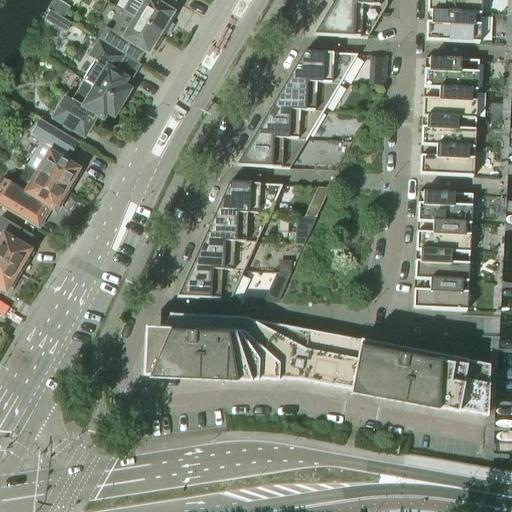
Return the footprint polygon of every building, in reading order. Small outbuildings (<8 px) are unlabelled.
[(134,21),(163,38),(171,24),(168,22),(172,15),(165,11),(172,0),(171,0),(128,0),(121,13),(122,13),(134,21)] [(385,0),(334,0),(312,37),(366,40),(385,7),(385,0)] [(425,0),(425,13),(479,16),(479,0),(425,0)] [(105,30),(99,41),(125,57),(135,63),(141,53),(147,56),(151,50),(155,52),(163,38),(134,21),(122,13),(110,33),(105,30)] [(479,16),(425,13),(424,43),(478,45),(479,16)] [(82,82),(122,106),(130,92),(124,88),(128,82),(115,74),(125,57),(99,41),(88,59),(94,63),(82,82)] [(302,54),(285,83),(339,86),(356,57),(302,54)] [(423,60),(422,90),(476,92),(477,63),(423,60)] [(122,106),(82,82),(70,102),(64,98),(51,120),(83,140),(96,119),(103,123),(106,117),(113,121),(122,106)] [(285,83),(268,111),(322,114),(339,86),(285,83)] [(422,90),(420,118),(474,121),(476,92),(422,90)] [(268,111),(252,139),(305,142),(322,114),(268,111)] [(420,118),(419,147),(473,150),(474,121),(420,118)] [(36,122),(28,136),(42,144),(43,145),(44,144),(67,158),(67,159),(75,145),(36,122)] [(305,142),(252,139),(234,168),(288,170),(305,142)] [(42,144),(27,169),(37,175),(69,195),(77,181),(74,179),(78,172),(64,164),(67,158),(44,144),(43,145),(42,144)] [(473,150),(419,147),(417,177),(471,179),(473,150)] [(2,181),(0,183),(0,207),(39,231),(50,211),(54,213),(58,206),(61,208),(69,195),(37,175),(27,169),(15,189),(2,181)] [(227,185),(214,214),(268,216),(281,187),(227,185)] [(417,194),(415,223),(469,226),(471,196),(417,194)] [(214,214),(201,242),(255,245),(268,216),(214,214)] [(0,239),(0,262),(21,275),(29,262),(25,260),(29,253),(25,250),(32,238),(0,219),(0,235),(2,236),(0,239)] [(415,223),(414,252),(468,255),(469,226),(415,223)] [(201,242),(188,270),(242,273),(255,245),(201,242)] [(414,252),(413,281),(466,283),(468,255),(414,252)] [(0,291),(5,294),(9,287),(13,289),(21,275),(0,263),(0,291)] [(242,273),(188,270),(175,299),(229,302),(242,273)] [(466,283),(413,281),(411,310),(465,313),(466,283)] [(349,394),(348,399),(362,402),(436,416),(436,414),(455,418),(456,414),(486,419),(488,367),(376,346),(244,321),(167,317),(161,331),(143,330),(140,381),(146,381),(144,385),(233,389),(233,387),(248,388),(248,386),(254,386),(255,384),(276,385),(276,383),(298,384),(349,394)]
